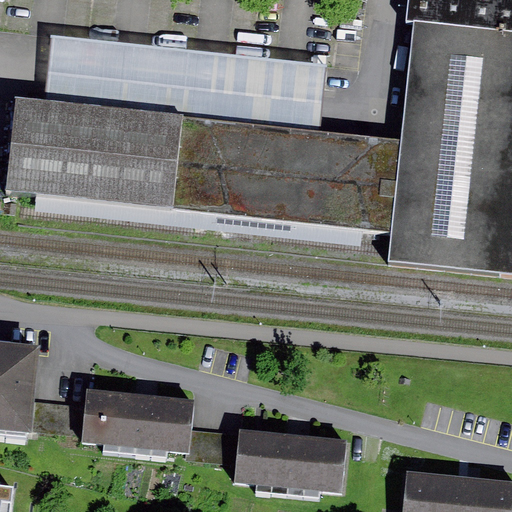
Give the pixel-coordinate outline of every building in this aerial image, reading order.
[(391,259),(511,270),(511,0),(408,0),(407,19),(414,22),(402,141),(393,233),(391,259)] [(309,65),(52,37),(45,102),(320,132),(327,67),(309,65)] [(45,102),(18,99),(8,197),(393,233),(402,141),(320,132),(45,102)] [(41,347),(0,343),(0,429),(33,433),(36,402),(41,347)] [(195,401),(87,391),(86,407),(83,438),(82,445),(190,455),(193,431),(195,401)] [(86,407),(36,402),(33,433),(83,438),(86,407)] [(347,441),(239,430),(239,435),(236,466),(234,484),(342,494),(347,441)] [(239,435),(193,431),(190,455),(190,462),(236,466),(239,435)] [(511,511),(511,482),(464,477),(408,472),(403,511),(511,511)] [(0,511),(15,511),(18,487),(0,484),(0,511)]
